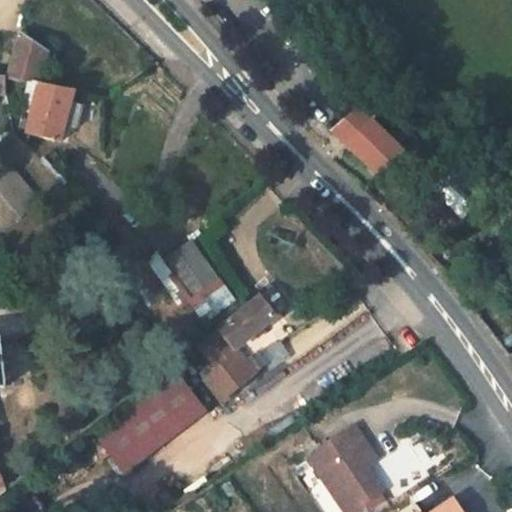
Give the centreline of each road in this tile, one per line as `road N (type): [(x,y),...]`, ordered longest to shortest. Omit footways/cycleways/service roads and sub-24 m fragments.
road 1 (primary): [(151,0),(424,291),(511,413)]
road 2 (unknown): [(119,509),(424,291)]
